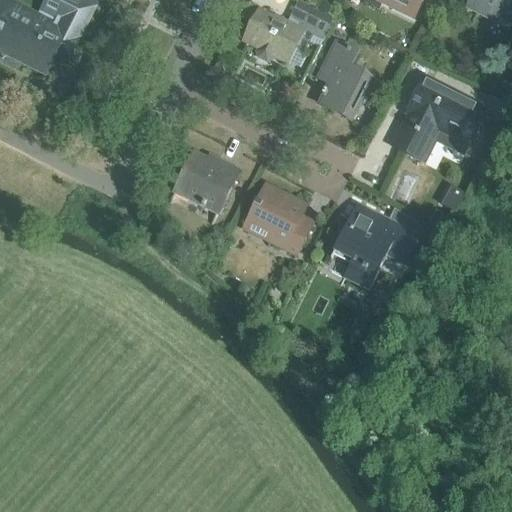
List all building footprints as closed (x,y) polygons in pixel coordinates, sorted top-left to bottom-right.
[(75,0),(46,0),(37,18),(2,0),(0,4),(0,53),(47,77),(58,54),(71,60),(84,33),(96,10),(75,0)] [(415,23),(421,11),(426,0),(367,0),(384,8),(415,23)] [(511,0),(472,0),(466,11),(511,35),(511,0)] [(247,50),(248,50),(250,47),(260,52),(258,56),(260,61),(267,65),(272,63),(274,59),(284,64),(283,68),(284,68),(292,51),(305,58),(314,40),(324,45),(335,23),(312,11),(301,32),(276,19),(275,20),(266,15),(266,14),(265,14),(247,50)] [(319,109),(351,125),(372,83),(351,72),(359,58),(337,47),(322,76),(334,82),(319,109)] [(511,81),(502,84),(505,94),(511,92),(511,81)] [(428,169),(444,139),(468,152),(485,120),(455,105),(458,99),(425,82),(406,120),(408,121),(392,152),(420,166),(420,165),(428,169)] [(175,197),(217,219),(239,176),(210,161),(208,165),(195,158),(175,197)] [(245,235),(296,261),(310,235),(314,225),(303,219),(307,211),(266,190),(256,211),(245,235)] [(344,282),(370,295),(388,261),(406,269),(420,242),(402,233),(387,225),(380,240),(350,225),(333,259),(352,268),(344,282)]
